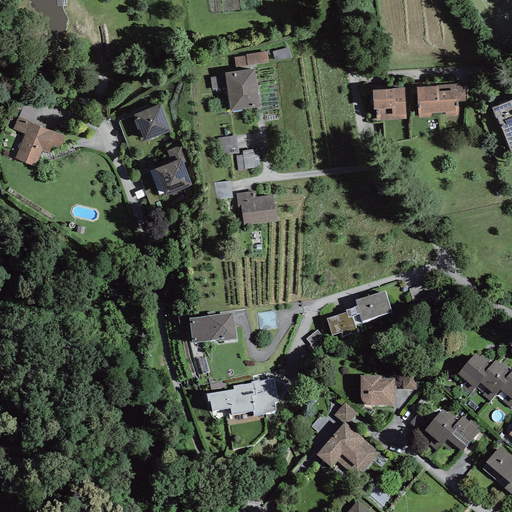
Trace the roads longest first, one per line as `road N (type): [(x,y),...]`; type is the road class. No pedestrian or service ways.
road 1 (residential): [(104,130),(144,238),(192,438),(250,511)]
road 2 (residential): [(448,269),(318,309),(285,361),(284,386)]
road 3 (residential): [(350,75),(511,70)]
road 4 (residential): [(448,269),(426,226),(374,165)]
road 5 (residential): [(374,165),(249,181)]
